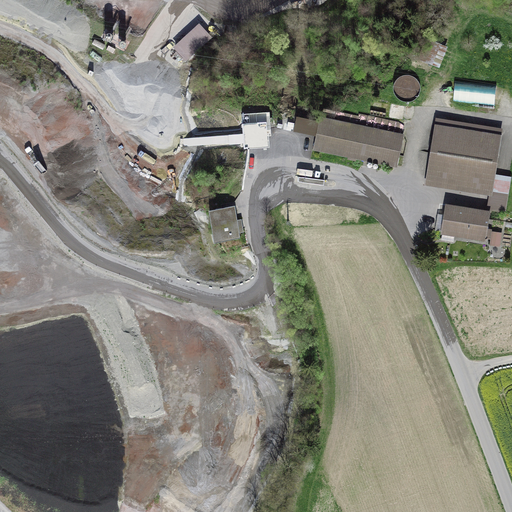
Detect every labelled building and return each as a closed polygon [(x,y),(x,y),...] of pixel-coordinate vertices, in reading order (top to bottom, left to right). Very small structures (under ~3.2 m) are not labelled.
[(409,78),(396,87),(407,103),(420,94),(409,78)] [(455,84),(454,104),(496,105),(497,86),(455,84)] [(268,115),(242,116),(243,152),(270,151),(268,115)] [(404,165),(411,131),(326,115),(320,149),(404,165)] [(437,121),(427,184),(493,195),(504,132),(437,121)] [(491,198),(489,209),(504,211),(506,200),(491,198)] [(235,202),(209,205),(212,237),(238,235),(235,202)] [(490,211),(445,204),(440,236),(485,243),(490,211)] [(494,233),(491,247),(501,248),(503,235),(494,233)]
